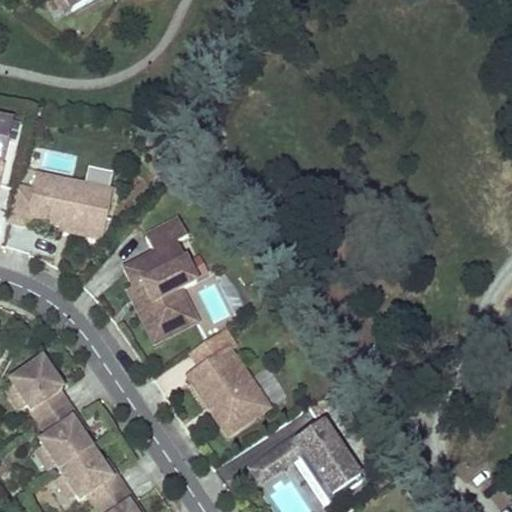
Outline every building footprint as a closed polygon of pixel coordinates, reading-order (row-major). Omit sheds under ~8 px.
[(58,0),(60,2),(63,0),(65,0),(72,11),(93,0),(58,0)] [(65,0),(63,0),(60,2),(66,15),(72,11),(65,0)] [(0,175),(11,124),(0,121),(0,175)] [(32,192),(16,188),(8,224),(25,228),(26,222),(57,228),(102,238),(113,193),(35,176),(32,192)] [(179,222),(145,239),(153,255),(123,271),(132,290),(142,311),(136,313),(142,326),(147,335),(178,320),(168,299),(181,292),(196,285),(176,245),(187,240),(179,222)] [(132,290),(126,293),(136,313),(142,311),(132,290)] [(178,320),(147,335),(153,347),(197,325),(181,292),(168,299),(178,320)] [(223,332),(190,355),(201,370),(191,377),(200,391),(197,393),(208,409),(211,407),(214,412),(211,414),(216,421),(222,431),(230,426),(235,433),(261,415),(252,402),(258,398),(247,381),(245,383),(237,369),(239,368),(228,353),(235,349),(223,332)] [(38,360),(6,382),(9,386),(23,407),(35,425),(64,405),(55,392),(58,390),(38,360)] [(191,377),(187,379),(197,393),(200,391),(191,377)] [(9,386),(0,392),(15,413),(23,407),(9,386)] [(267,411),(258,398),(252,402),(261,415),(267,411)] [(64,405),(35,425),(43,437),(35,443),(38,447),(53,468),(55,472),(87,450),(78,436),(68,422),(73,419),(64,405)] [(78,436),(83,433),(73,419),(68,422),(78,436)] [(322,424),(278,455),(287,468),(295,462),(299,460),(330,505),(362,483),(322,424)] [(230,426),(222,431),(227,438),(235,433),(230,426)] [(38,447),(30,453),(44,474),(53,468),(38,447)] [(55,472),(58,476),(72,497),(75,501),(83,496),(92,509),(121,489),(112,475),(107,479),(97,465),(87,450),(55,472)] [(278,455),(252,472),(259,483),(261,485),(287,468),(278,455)] [(299,460),(295,462),(325,508),(330,505),(299,460)] [(112,475),(102,461),(97,465),(107,479),(112,475)] [(252,472),(244,478),(251,488),(259,483),(252,472)] [(58,476),(50,482),(64,502),(72,497),(58,476)] [(94,511),(129,511),(125,506),(130,503),(121,489),(92,509),(94,511)] [(129,511),(136,511),(130,503),(125,506),(129,511)]
